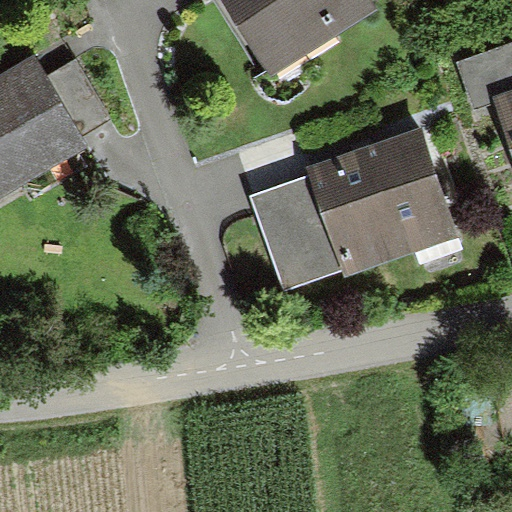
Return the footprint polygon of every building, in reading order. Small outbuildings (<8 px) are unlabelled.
[(235,0),(266,50),(347,0),(235,0)] [(511,24),(446,47),(465,94),(490,86),(511,162),(511,24)] [(30,37),(0,53),(0,179),(83,134),(30,37)] [(98,128),(119,116),(82,49),(60,60),(98,128)] [(245,177),(278,275),(453,216),(420,118),(245,177)]
